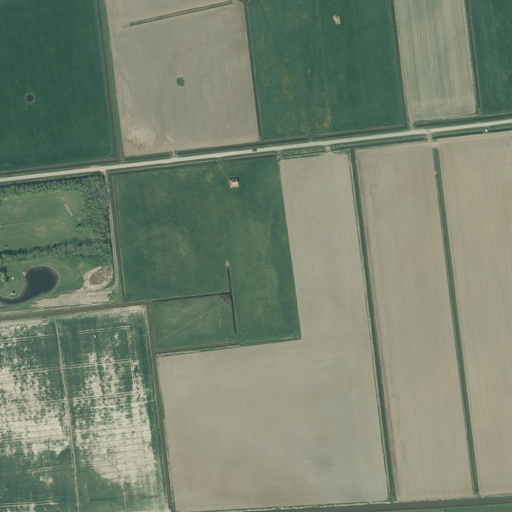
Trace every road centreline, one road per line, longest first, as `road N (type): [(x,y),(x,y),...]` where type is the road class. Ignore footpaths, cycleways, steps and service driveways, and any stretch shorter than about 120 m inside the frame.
road 1 (unclassified): [(0,180),(511,120)]
road 2 (track): [(277,148),(301,337),(241,344)]
road 3 (track): [(104,168),(115,286),(86,300)]
